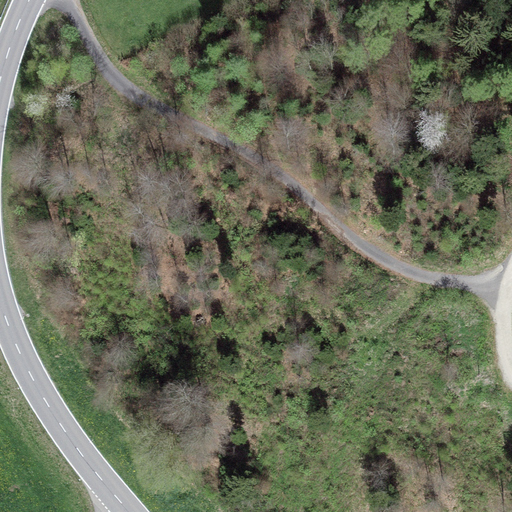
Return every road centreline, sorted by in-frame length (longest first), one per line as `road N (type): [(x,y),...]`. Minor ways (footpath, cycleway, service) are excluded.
road 1 (track): [(60,0),(132,92),(269,170),(394,264),(498,294),(511,368)]
road 2 (secondary): [(128,511),(47,404),(0,299)]
